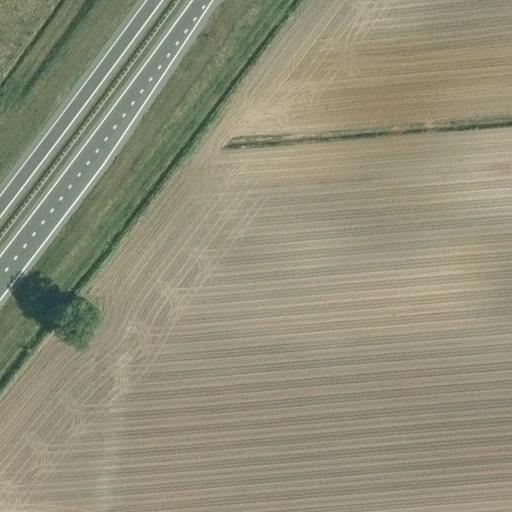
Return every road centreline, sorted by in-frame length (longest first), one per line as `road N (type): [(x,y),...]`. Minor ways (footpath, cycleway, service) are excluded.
road 1 (trunk): [(0,269),(201,0)]
road 2 (trunk): [(154,0),(0,206)]
